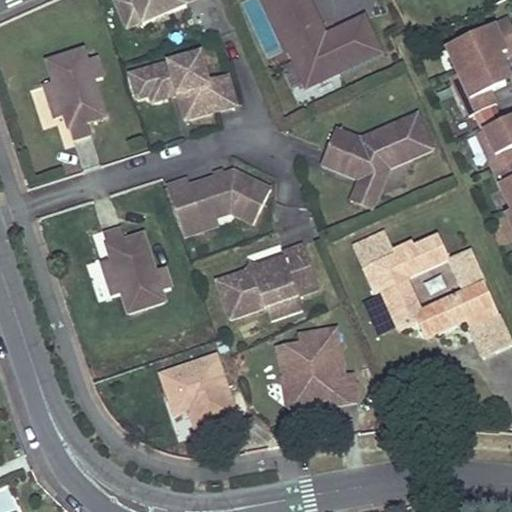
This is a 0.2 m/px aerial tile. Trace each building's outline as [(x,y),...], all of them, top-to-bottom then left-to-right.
[(143,22),(133,0),(115,0),(128,28),(143,22)] [(186,3),(193,0),(133,0),(143,22),(144,25),(188,6),(186,3)] [(307,0),(264,0),(308,90),(381,55),(364,21),(326,38),(307,0)] [(511,44),(511,19),(509,13),(455,38),(468,64),(460,68),(472,94),(463,96),(471,110),(497,98),(491,85),(507,78),(495,52),(511,44)] [(468,64),(455,38),(448,41),(460,68),(468,64)] [(511,48),(511,44),(495,52),(507,78),(511,75),(511,73),(502,53),(511,48)] [(44,86),(56,121),(65,117),(74,142),(93,135),(89,125),(108,118),(96,82),(105,79),(98,58),(89,61),(85,51),(47,64),(53,83),(44,86)] [(238,106),(229,75),(209,81),(202,54),(143,70),(151,96),(176,89),(178,95),(186,121),(238,106)] [(151,96),(143,70),(130,74),(138,100),(151,96)] [(178,95),(176,89),(151,96),(152,103),(178,95)] [(511,111),(485,124),(497,149),(489,153),(511,203),(511,205),(507,208),(511,217),(511,111)] [(434,151),(418,115),(388,129),(362,140),(337,130),(322,165),(348,176),(350,169),(363,174),(360,181),(358,187),(380,195),(390,169),(434,151)] [(497,149),(485,124),(478,127),(489,153),(497,149)] [(360,181),(363,174),(350,169),(348,176),(360,181)] [(254,225),(272,190),(235,172),(225,175),(224,175),(225,180),(218,182),(217,178),(216,178),(192,186),(189,180),(168,187),(177,215),(198,208),(201,218),(215,214),(217,219),(232,214),(254,225)] [(225,180),(224,175),(225,175),(224,172),(217,174),(215,175),(216,178),(217,178),(218,182),(225,180)] [(373,211),(380,195),(358,187),(352,202),(373,211)] [(219,226),(217,219),(215,214),(201,218),(198,208),(177,215),(185,237),(219,226)] [(102,265),(113,298),(124,295),(129,312),(166,300),(163,290),(172,287),(166,266),(156,269),(145,234),(125,240),(122,231),(103,237),(111,262),(102,265)] [(427,340),(467,321),(486,361),(511,348),(511,343),(486,285),(423,314),(409,282),(451,263),(439,236),(418,247),(416,242),(395,251),(397,256),(363,270),(374,296),(380,294),(398,334),(419,324),(427,340)] [(319,290),(304,246),(282,253),(284,259),(259,268),(255,276),(247,272),(218,282),(231,320),(267,308),(298,297),(319,290)] [(255,276),(259,268),(251,264),(247,272),(255,276)] [(298,297),(267,308),(271,322),(303,311),(298,297)] [(345,375),(337,330),(299,336),(300,345),(278,348),(283,382),(300,395),(313,393),(314,403),(329,401),(330,408),(357,404),(353,374),(345,375)] [(217,356),(164,375),(177,413),(191,409),(198,429),(237,415),(217,356)] [(314,403),(313,393),(300,395),(283,382),(287,408),(295,413),(307,411),(314,403)]
